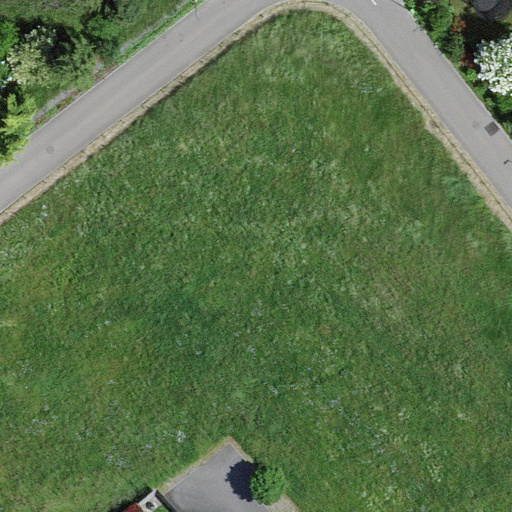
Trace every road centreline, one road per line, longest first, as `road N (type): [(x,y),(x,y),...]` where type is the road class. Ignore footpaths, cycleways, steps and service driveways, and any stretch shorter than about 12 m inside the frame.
road 1 (residential): [(237,0),(0,184)]
road 2 (residential): [(511,185),(360,0)]
